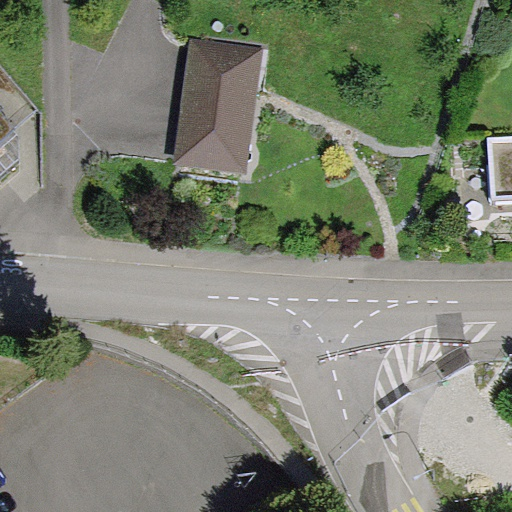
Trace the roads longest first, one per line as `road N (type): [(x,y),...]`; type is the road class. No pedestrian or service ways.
road 1 (residential): [(0,283),(327,301)]
road 2 (residential): [(327,301),(343,405),(390,511)]
road 3 (residential): [(511,301),(327,301)]
